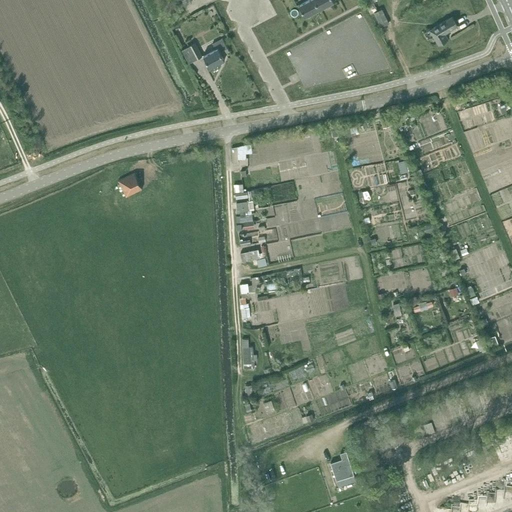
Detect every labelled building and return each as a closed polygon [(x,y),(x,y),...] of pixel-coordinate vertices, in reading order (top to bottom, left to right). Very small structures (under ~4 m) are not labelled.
[(320,9),(315,0),(303,0),(299,3),(305,16),(320,9)] [(315,0),(320,9),(334,2),(332,0),(315,0)] [(371,0),(373,2),(366,6),(370,14),(374,13),(381,27),(389,23),(382,8),(378,11),(373,3),(377,1),(377,0),(371,0)] [(452,16),(429,29),(438,45),(448,39),(445,34),(458,26),(452,16)] [(215,49),(204,54),(210,67),(224,59),(222,55),(230,51),(222,37),(220,39),(220,40),(212,44),(215,49)] [(189,46),(182,50),(189,62),(196,59),(201,56),(194,43),(189,46)] [(134,173),(118,181),(126,197),(142,189),(134,173)] [(331,462),(336,480),(354,474),(346,451),(340,453),(342,458),(331,462)]
